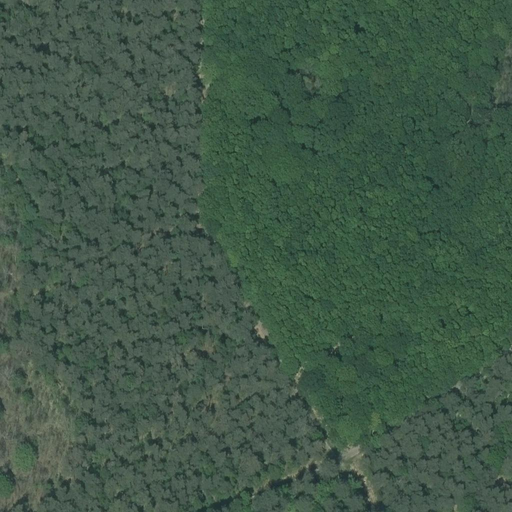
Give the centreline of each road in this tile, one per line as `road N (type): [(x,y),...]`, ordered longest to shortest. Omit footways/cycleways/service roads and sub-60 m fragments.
road 1 (track): [(223,511),(338,464),(511,353)]
road 2 (track): [(325,442),(218,250)]
road 3 (track): [(203,218),(206,0)]
